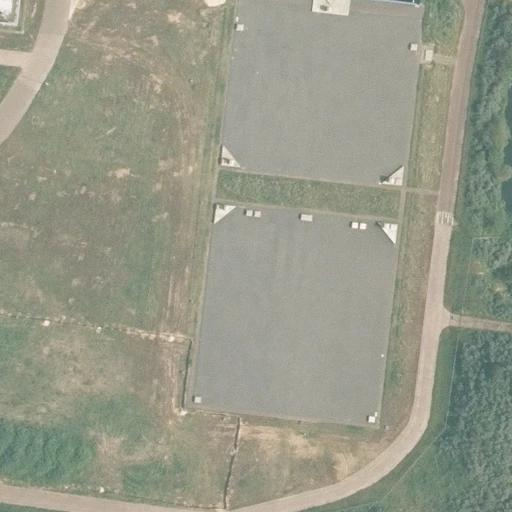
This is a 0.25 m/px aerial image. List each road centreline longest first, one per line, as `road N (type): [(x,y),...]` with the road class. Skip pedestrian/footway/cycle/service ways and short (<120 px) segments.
road 1 (unclassified): [(254,511),(355,485),(400,456),(427,371),(432,320),(511,327)]
road 2 (unclassified): [(0,130),(48,49),(54,0)]
road 3 (unclassified): [(0,497),(121,511)]
